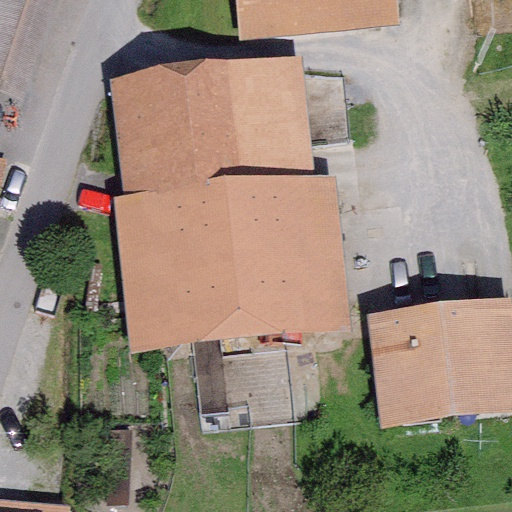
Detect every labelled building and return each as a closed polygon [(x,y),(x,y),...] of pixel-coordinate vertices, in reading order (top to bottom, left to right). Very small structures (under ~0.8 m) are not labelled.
[(0,0),(0,89),(29,0),(0,0)] [(240,0),(241,9),(332,0),(240,0)] [(164,334),(313,319),(286,74),(117,95),(125,175),(146,173),(164,334)] [(510,404),(500,320),(381,334),(391,419),(510,404)] [(108,509),(131,509),(133,435),(110,435),(108,509)]
